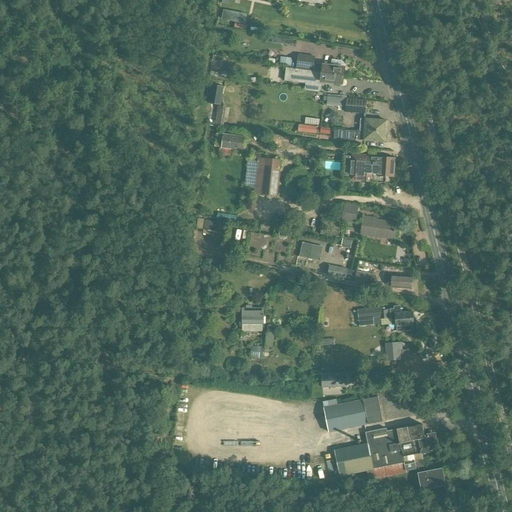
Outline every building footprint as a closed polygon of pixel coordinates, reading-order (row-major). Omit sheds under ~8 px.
[(244,23),(245,14),(224,10),(222,19),(244,23)] [(313,71),(315,57),(299,55),(297,69),(306,70),(313,71)] [(291,66),(292,58),(281,57),(280,64),(291,66)] [(344,67),(344,63),(341,61),(332,59),(331,66),(322,65),(321,73),(327,73),(327,74),(344,76),(345,67),(344,67)] [(321,72),(313,71),(306,70),(297,69),(292,68),(290,81),(306,83),(305,90),(319,91),(321,72)] [(343,84),(344,76),(327,74),(327,73),(321,73),(320,82),(343,84)] [(223,87),(212,85),(208,103),(220,105),(223,87)] [(367,101),(346,99),(345,113),(361,114),(366,114),(367,101)] [(208,120),(208,124),(223,127),(225,106),(217,105),(215,121),(208,120)] [(361,119),(360,131),(364,131),(364,132),(386,133),(387,121),(377,120),(376,119),(373,118),(372,120),(361,119)] [(304,132),(316,134),(317,127),(305,125),(304,132)] [(364,132),(364,131),(360,131),(357,131),(356,139),(386,142),(386,133),(364,132)] [(220,147),(218,154),(230,156),(231,149),(243,151),(245,137),(216,132),(214,146),(220,147)] [(393,177),(395,158),(352,155),(351,181),(371,182),(372,176),(393,177)] [(278,195),(281,160),(257,158),(254,193),(278,195)] [(356,224),(358,206),(344,204),(342,222),(356,224)] [(218,232),(219,222),(205,220),(205,219),(198,218),(196,229),(204,230),(218,232)] [(394,240),(397,223),(364,218),(361,234),(394,240)] [(279,232),(278,236),(280,239),(284,240),(287,238),(288,234),(286,231),(282,230),(279,232)] [(320,261),(322,254),(323,247),(303,242),(300,257),(320,261)] [(356,272),(348,270),(348,269),(330,266),(328,275),(346,278),(347,276),(355,278),(355,280),(375,284),(377,275),(356,271),(356,272)] [(412,276),(387,274),(387,281),(391,281),(391,288),(411,289),(412,276)] [(264,324),(264,308),(252,308),(252,305),(246,305),(246,308),(242,308),(242,316),(242,324),(246,324),(246,331),(262,331),(262,324),(264,324)] [(413,330),(412,325),(415,324),(414,323),(416,322),(416,319),(414,317),(413,312),(401,313),(400,307),(395,307),(395,309),(381,310),(381,307),(358,309),(359,319),(361,319),(362,325),(381,324),(380,320),(396,319),(396,326),(405,325),(406,330),(413,330)] [(274,333),(275,327),(268,326),(266,344),(271,345),(272,333),(274,333)] [(387,360),(400,359),(399,344),(386,346),(387,360)] [(262,357),(263,348),(253,348),(252,356),(262,357)] [(340,374),(322,375),(322,388),(341,387),(340,374)] [(328,432),(383,421),(378,397),(323,407),(328,432)] [(425,436),(422,424),(387,431),(386,428),(365,433),(368,443),(335,450),(340,476),(367,471),(367,474),(363,474),(364,481),(369,480),(406,474),(406,471),(416,469),(416,467),(425,466),(422,455),(438,451),(435,434),(425,436)] [(421,490),(445,485),(441,469),(418,474),(421,490)]
